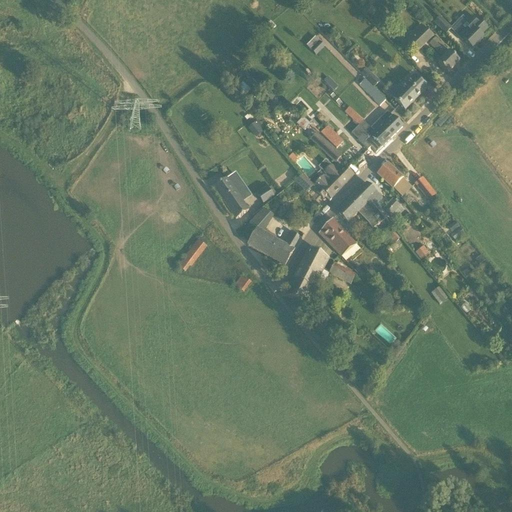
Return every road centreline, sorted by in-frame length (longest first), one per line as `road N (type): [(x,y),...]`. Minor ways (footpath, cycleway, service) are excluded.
road 1 (unclassified): [(511,27),(335,200),(277,289),(129,82),(48,0)]
road 2 (track): [(58,187),(132,86)]
